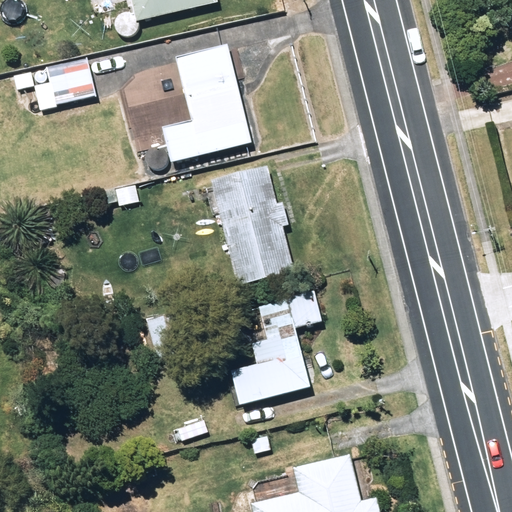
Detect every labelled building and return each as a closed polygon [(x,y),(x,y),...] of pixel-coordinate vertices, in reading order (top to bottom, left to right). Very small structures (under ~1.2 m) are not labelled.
[(108,0),(113,18),(138,12),(142,30),(223,9),(221,0),(108,0)] [(234,53),(182,65),(183,68),(159,73),(165,100),(189,94),(193,109),(176,113),(180,134),(169,136),(177,171),(257,151),(234,53)] [(91,65),(50,75),(55,95),(43,99),(48,115),(100,102),(91,65)] [(216,189),(243,295),(300,281),(289,234),(295,233),(289,210),(282,212),(272,175),(216,189)] [(143,215),(140,196),(108,202),(112,221),(143,215)] [(12,227),(35,219),(30,204),(7,212),(12,227)] [(61,293),(65,291),(67,287),(68,284),(67,279),(65,275),(62,273),(58,272),(54,273),(50,275),(48,279),(47,283),(48,287),(50,291),(53,293),(58,294),(61,293)] [(20,282),(29,281),(29,273),(19,275),(20,282)] [(35,290),(37,290),(40,289),(42,287),(42,285),(42,282),(41,279),(39,278),(36,277),(34,277),(31,278),(30,281),(29,283),(29,286),(30,288),(33,290),(35,290)] [(246,416),(316,396),(300,337),(328,330),(319,297),(294,304),(295,308),(264,317),(273,348),(256,353),(262,372),(236,380),(246,416)] [(151,327),(162,367),(198,357),(188,317),(151,327)] [(211,436),(206,423),(175,434),(180,447),(211,436)] [(354,461),(298,475),(300,484),(280,489),(281,492),(269,494),(272,508),(259,511),(381,511),(380,505),(365,509),(354,461)]
